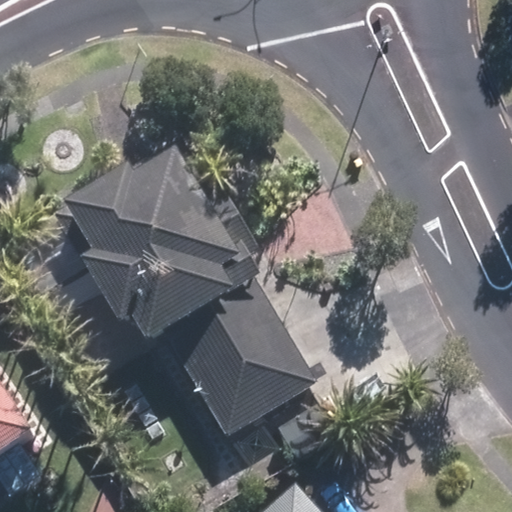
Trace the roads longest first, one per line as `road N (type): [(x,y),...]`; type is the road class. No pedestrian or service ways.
road 1 (residential): [(511,319),(426,213),(352,63),(283,0)]
road 2 (residential): [(437,0),(511,204)]
